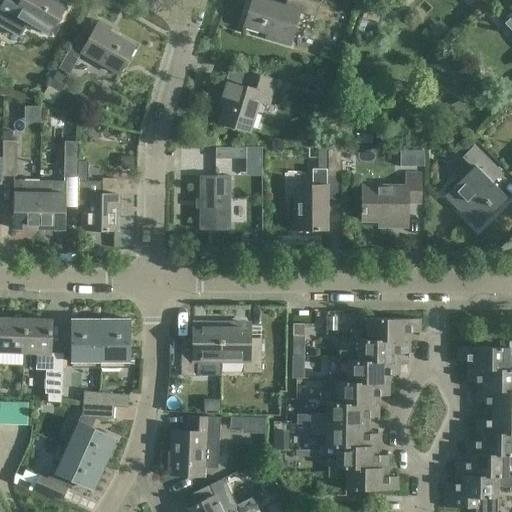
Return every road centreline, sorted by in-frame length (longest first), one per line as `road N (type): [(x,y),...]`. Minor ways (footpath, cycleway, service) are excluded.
road 1 (residential): [(511,279),(152,280)]
road 2 (residential): [(152,280),(154,158),(189,22)]
road 3 (residential): [(421,472),(455,413),(443,378),(418,376),(400,410),(396,422),(409,459)]
road 4 (residential): [(134,458),(149,393),(152,280)]
road 5 (residential): [(152,280),(0,277)]
